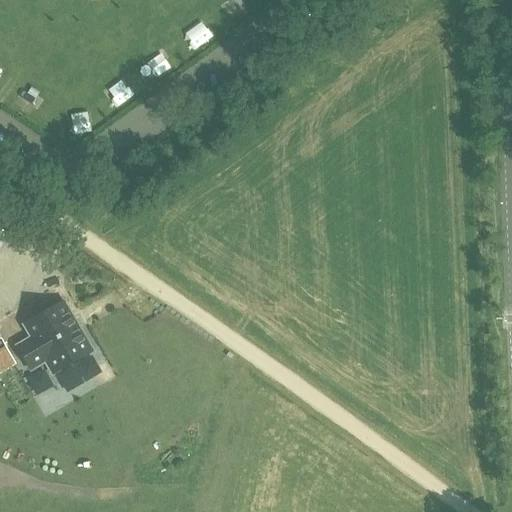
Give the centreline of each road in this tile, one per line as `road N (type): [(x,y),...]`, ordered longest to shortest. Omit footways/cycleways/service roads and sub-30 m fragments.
road 1 (track): [(475,511),(59,217)]
road 2 (tertiary): [(511,165),(506,0)]
